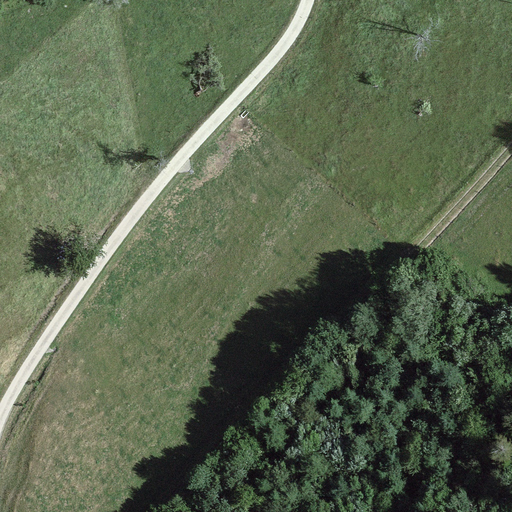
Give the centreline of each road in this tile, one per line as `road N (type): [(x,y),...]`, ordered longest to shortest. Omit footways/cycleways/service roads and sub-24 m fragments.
road 1 (track): [(307,0),(290,37),(147,196),(0,413)]
road 2 (track): [(511,147),(162,511)]
